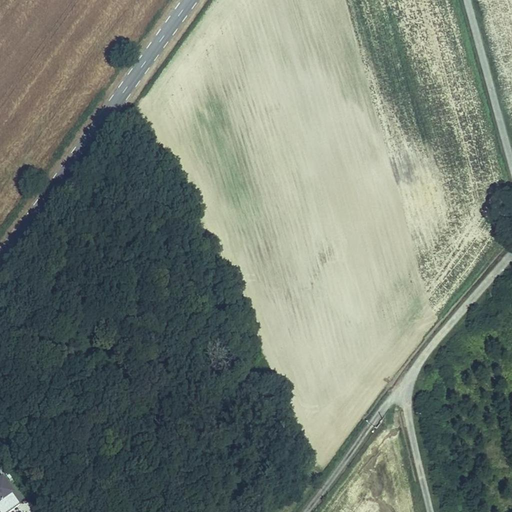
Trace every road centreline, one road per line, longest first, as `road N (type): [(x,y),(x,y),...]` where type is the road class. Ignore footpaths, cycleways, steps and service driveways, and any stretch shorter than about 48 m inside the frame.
road 1 (secondary): [(189,0),(0,262)]
road 2 (unclassified): [(511,254),(410,378),(410,429),(430,511)]
road 3 (unclassified): [(467,0),(511,158)]
